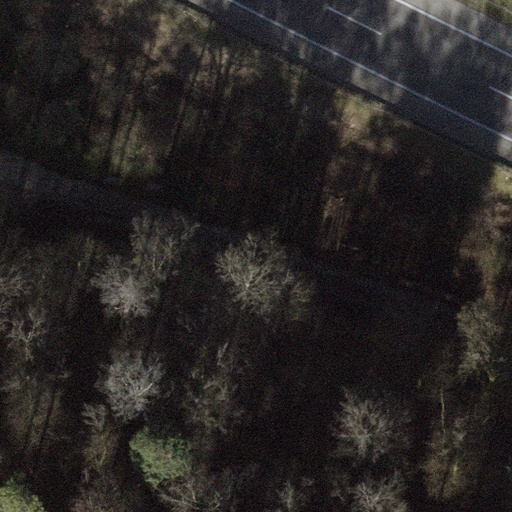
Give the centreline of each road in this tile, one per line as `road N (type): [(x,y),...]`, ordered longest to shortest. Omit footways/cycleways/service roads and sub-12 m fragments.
road 1 (track): [(511,331),(213,229),(39,189),(0,193)]
road 2 (trunk): [(317,0),(511,97)]
